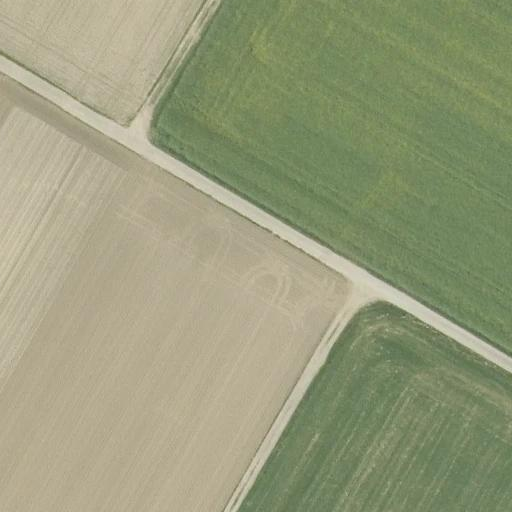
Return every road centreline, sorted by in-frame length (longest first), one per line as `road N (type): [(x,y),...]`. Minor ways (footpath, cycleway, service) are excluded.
road 1 (track): [(511,367),(0,64)]
road 2 (track): [(364,280),(231,511)]
road 3 (track): [(210,0),(127,139)]
